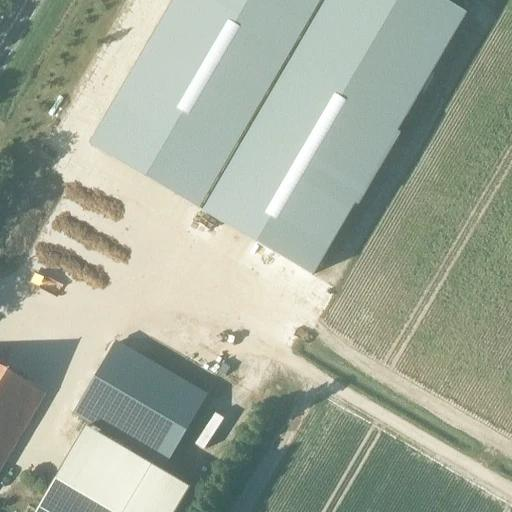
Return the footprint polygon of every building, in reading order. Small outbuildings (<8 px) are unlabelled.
[(173,0),(103,120),(139,140),(150,121),(226,165),(322,0),(173,0)] [(467,16),(440,0),(322,0),(226,165),(200,210),(314,277),(467,16)] [(139,140),(103,120),(88,145),(200,210),(226,165),(150,121),(139,140)] [(73,413),(161,465),(202,395),(114,343),(73,413)] [(0,466),(42,395),(0,369),(0,466)] [(83,427),(32,511),(174,511),(188,489),(127,453),(130,449),(106,435),(104,439),(83,427)]
